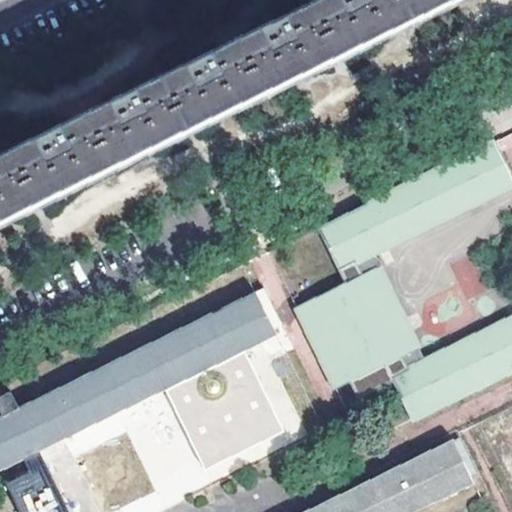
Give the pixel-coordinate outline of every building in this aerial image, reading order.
[(456,0),(317,0),(311,3),(257,30),(234,41),(165,75),(158,78),(185,133),(456,0)] [(109,102),(83,114),(110,169),(185,133),(158,78),(109,102)] [(499,148),(511,145),(511,132),(496,136),(499,148)] [(318,227),(338,270),(344,283),(296,305),(336,386),(351,379),(359,397),(393,382),(412,421),(511,371),(511,317),(423,361),(372,253),(511,184),(511,181),(493,141),(318,227)] [(0,154),(0,223),(35,206),(8,151),(0,154)] [(471,256),(452,263),(463,293),(482,286),(471,256)] [(15,511),(64,511),(35,451),(165,388),(243,349),(275,333),(254,292),(16,408),(0,415),(0,468),(19,459),(26,473),(2,484),(15,511)] [(165,388),(204,468),(282,431),(243,349),(165,388)] [(0,396),(0,415),(16,408),(8,393),(0,396)] [(415,511),(472,485),(451,440),(302,511),(415,511)]
